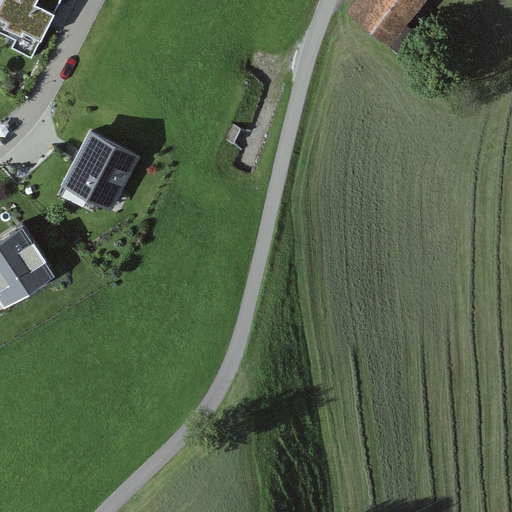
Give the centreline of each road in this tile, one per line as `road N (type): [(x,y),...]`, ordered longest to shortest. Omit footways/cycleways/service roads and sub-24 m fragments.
road 1 (unclassified): [(330,0),(217,396),(103,511)]
road 2 (residential): [(90,0),(41,94),(0,143)]
